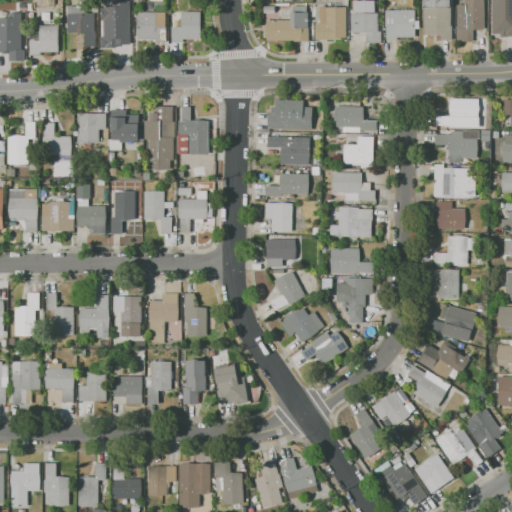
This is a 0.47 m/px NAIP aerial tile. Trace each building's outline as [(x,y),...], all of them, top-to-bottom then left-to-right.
[(381,42),(366,42),(366,32),(352,32),(351,14),(354,14),(354,1),(374,0),(375,13),(378,13),(378,31),(381,31),(381,42)] [(423,0),(450,0),(451,26),(452,26),(453,40),(441,41),(441,34),(424,35),(423,0)] [(456,41),(456,27),(463,27),(463,22),(456,22),(456,0),(484,0),(484,28),(466,29),(466,41),(456,41)] [(511,0),(491,0),(491,35),(511,35),(511,0)] [(267,40),(267,35),(264,35),(264,25),(267,25),(267,20),(290,20),(290,6),(307,6),(307,12),(308,12),(308,18),(309,41),(293,41),(293,40),(267,40)] [(315,40),(315,24),(320,24),(320,6),(326,6),(326,7),(346,7),(346,38),(341,38),(341,40),(315,40)] [(96,46),(85,46),(85,32),(67,32),(67,9),(95,9),(96,46)] [(387,40),(386,25),(385,25),(385,10),(416,9),(416,37),(399,38),(399,40),(387,40)] [(99,47),(99,37),(103,37),(102,26),(98,26),(98,11),(130,10),(130,18),(131,18),(131,37),(116,38),(116,47),(99,47)] [(137,12),(166,11),(167,42),(155,42),(155,40),(138,40),(137,12)] [(201,11),(201,39),(183,39),(183,42),(172,42),(171,27),(181,27),(181,12),(201,11)] [(25,61),(9,62),(9,53),(2,53),(2,50),(0,50),(0,12),(21,12),(22,49),(25,49),(25,61)] [(58,25),(58,52),(40,52),(40,55),(30,55),(29,39),(39,39),(39,25),(58,25)] [(503,114),(509,114),(510,127),(511,126),(511,97),(503,98),(503,114)] [(451,98),(479,99),(479,100),(485,100),(485,127),(435,126),(435,116),(451,116),(451,98)] [(267,129),(268,112),(271,112),(271,107),(275,107),(275,99),(305,100),(305,107),(313,107),(312,130),(267,129)] [(152,170),(152,157),(149,157),(149,120),(153,120),(153,106),(169,106),(169,157),(171,157),(171,170),(152,170)] [(209,154),(179,154),(179,121),(182,121),(182,106),(191,106),(191,121),(197,120),(201,120),(209,121),(209,154)] [(335,107),(364,107),(364,120),(377,120),(377,130),(360,130),(360,132),(343,132),(343,126),(335,126),(335,107)] [(144,142),(111,141),(112,109),(126,110),(126,114),(139,114),(139,128),(144,128),(144,142)] [(79,113),(106,114),(106,130),(99,129),(98,143),(78,142),(79,113)] [(26,135),(26,121),(36,121),(36,122),(54,122),(55,136),(71,136),(72,142),(72,147),(71,154),(71,155),(29,155),(29,165),(8,165),(8,136),(15,135),(21,135),(26,135)] [(450,162),(450,145),(435,145),(435,134),(450,135),(450,131),(463,131),(463,138),(478,138),(478,155),(476,157),(473,158),(461,158),(461,162),(450,162)] [(511,163),(503,163),(503,141),(504,141),(505,134),(511,134),(511,163)] [(267,135),(310,136),(310,165),(281,164),(281,147),(267,147),(267,135)] [(374,137),(373,164),(344,164),(344,136),(374,137)] [(435,164),(444,164),(443,168),(449,168),(453,168),(458,168),(458,164),(476,165),(476,197),(475,197),(475,199),(440,199),(440,196),(434,196),(435,164)] [(116,168),(116,176),(108,176),(108,168),(116,168)] [(333,172),(362,172),(362,183),(370,183),(370,190),(375,190),(375,200),(345,200),(346,192),(333,192),(333,172)] [(309,174),(309,197),(266,196),(266,186),(279,186),(280,173),(309,174)] [(502,173),(511,173),(511,197),(502,197),(502,190),(501,186),(501,179),(502,173)] [(77,198),(77,184),(90,184),(90,198),(77,198)] [(179,187),(191,187),(192,195),(179,195),(179,187)] [(10,189),(37,189),(37,232),(23,232),(17,221),(17,218),(10,218),(10,189)] [(144,191),(151,190),(156,190),(165,191),(165,202),(165,208),(165,217),(172,217),(172,233),(162,233),(162,220),(144,220),(144,191)] [(179,199),(197,199),(197,191),(208,191),(208,202),(213,202),(213,218),(208,218),(208,219),(191,219),(191,232),(179,232),(179,199)] [(135,192),(135,220),(122,220),(122,234),(112,234),(112,217),(115,217),(115,192),(135,192)] [(165,202),(168,198),(171,198),(173,202),(173,208),(170,211),(168,211),(165,208),(165,202)] [(70,201),(70,231),(42,231),(42,204),(49,204),(49,201),(56,201),(62,201),(70,201)] [(437,201),(452,201),(452,208),(465,208),(466,215),(466,220),(465,224),(465,229),(436,229),(437,201)] [(266,202),(292,203),(292,232),(272,231),(272,219),(265,218),(266,202)] [(79,206),(106,206),(106,213),(106,217),(105,222),(106,234),(92,234),(92,226),(79,226),(79,206)] [(374,209),(373,236),(330,235),(331,225),(339,225),(339,206),(359,207),(359,209),(374,209)] [(511,212),(508,212),(508,218),(501,218),(501,230),(511,230),(511,212)] [(476,237),(476,249),(468,249),(468,267),(434,267),(434,252),(448,253),(448,236),(456,235),(461,235),(468,237),(476,237)] [(296,239),(295,260),(283,259),(282,267),(267,267),(267,238),(296,239)] [(330,248),(360,249),(360,261),(374,262),(374,274),(329,273),(330,248)] [(459,271),(459,298),(439,298),(439,285),(432,285),(433,270),(441,270),(447,269),(451,269),(459,271)] [(292,271),(306,296),(288,305),(287,304),(275,310),(270,300),(282,294),(275,280),(292,271)] [(511,300),(500,300),(500,285),(506,286),(506,279),(500,279),(500,273),(506,273),(506,272),(511,271),(511,300)] [(363,323),(350,323),(350,314),(347,314),(347,296),(337,296),(337,282),(347,282),(347,278),(372,278),(372,293),(366,293),(366,307),(363,307),(363,323)] [(39,292),(39,310),(36,310),(36,335),(29,336),(22,336),(15,335),(15,307),(20,306),(25,306),(28,307),(28,292),(39,292)] [(74,334),(46,334),(46,322),(54,322),(54,309),(46,309),(46,292),(57,292),(57,308),(62,306),(68,306),(74,307),(74,334)] [(178,293),(178,322),(165,322),(165,343),(150,343),(150,300),(162,300),(162,293),(178,293)] [(184,293),(194,293),(194,307),(207,307),(207,336),(187,336),(187,322),(184,322),(184,293)] [(108,295),(109,315),(109,320),(109,327),(109,338),(97,338),(97,328),(90,328),(90,334),(82,334),(82,324),(81,324),(79,320),(80,314),(81,308),(97,308),(97,295),(108,295)] [(141,296),(141,337),(121,337),(121,313),(114,313),(114,296),(141,296)] [(443,304),(477,313),(469,342),(429,331),(433,317),(439,318),(443,304)] [(500,306),(511,306),(511,326),(499,326),(498,319),(498,314),(500,306)] [(303,308),(308,315),(314,311),(324,326),(301,342),(295,332),(289,336),(281,323),(303,308)] [(349,348),(323,365),(316,355),(308,361),(301,352),(313,344),(311,342),(327,331),(330,335),(337,331),(349,348)] [(131,348),(131,340),(144,340),(144,348),(131,348)] [(417,361),(427,344),(438,351),(445,340),(464,351),(447,379),(417,361)] [(498,345),(510,345),(510,340),(511,340),(511,372),(508,372),(508,365),(498,365),(498,345)] [(206,360),(206,390),(198,390),(198,405),(183,405),(183,388),(185,388),(185,360),(193,360),(193,359),(199,359),(199,360),(206,360)] [(0,360),(2,361),(2,376),(9,376),(9,387),(6,387),(6,404),(0,404),(0,360)] [(41,362),(41,388),(35,389),(27,389),(22,388),(22,403),(13,403),(13,362),(21,362),(28,361),(33,361),(41,362)] [(171,361),(171,389),(159,389),(159,404),(148,404),(148,394),(146,394),(146,387),(152,387),(152,361),(171,361)] [(74,402),(63,402),(62,388),(46,388),(46,368),(49,368),(49,363),(62,363),(62,368),(74,368),(74,402)] [(247,401),(243,376),(238,377),(235,364),(214,368),(220,405),(247,401)] [(437,407),(413,391),(419,382),(407,374),(413,365),(425,372),(427,370),(451,385),(437,407)] [(106,401),(79,401),(79,372),(106,372),(106,401)] [(142,404),(126,404),(126,396),(113,396),(113,376),(142,376),(142,404)] [(511,404),(499,404),(499,376),(511,376),(511,404)] [(394,391),(410,415),(394,426),(387,416),(381,420),(372,406),(394,391)] [(404,404),(408,401),(412,407),(408,410),(404,404)] [(364,408),(380,431),(375,435),(383,446),(365,459),(349,436),(364,426),(356,415),(364,408)] [(487,458),(464,423),(486,408),(503,433),(495,439),(502,449),(487,458)] [(460,414),(465,411),(469,417),(464,421),(460,414)] [(435,439),(458,424),(462,430),(463,429),(477,448),(475,450),(482,461),(474,466),(467,455),(452,465),(435,439)] [(393,454),(390,450),(395,446),(398,450),(393,454)] [(404,456),(409,453),(416,463),(411,466),(404,456)] [(431,493),(415,469),(438,454),(454,478),(431,493)] [(280,461),(294,457),(297,469),(312,465),(318,492),(289,499),(280,461)] [(275,460),(283,490),(279,491),(282,502),(264,508),(255,478),(263,476),(260,464),(275,460)] [(214,461),(231,461),(231,473),(243,472),(243,504),(219,504),(219,491),(216,491),(216,477),(214,477),(214,461)] [(39,462),(40,490),(27,490),(27,505),(11,505),(11,471),(24,471),(24,462),(39,462)] [(44,462),(56,462),(56,477),(69,477),(70,505),(49,505),(48,492),(45,492),(44,462)] [(112,462),(125,462),(125,479),(142,479),(142,498),(112,498),(112,462)] [(79,505),(78,477),(96,477),(96,463),(106,463),(106,480),(98,480),(99,505),(79,505)] [(180,507),(180,476),(195,476),(195,463),(211,463),(211,493),(200,493),(200,507),(180,507)] [(406,464),(428,496),(415,504),(409,496),(404,500),(402,497),(397,500),(383,479),(406,464)] [(148,494),(148,466),(177,465),(177,480),(167,481),(167,494),(148,494)]
